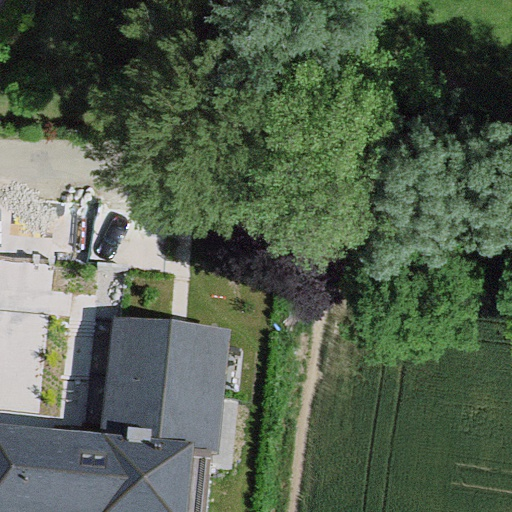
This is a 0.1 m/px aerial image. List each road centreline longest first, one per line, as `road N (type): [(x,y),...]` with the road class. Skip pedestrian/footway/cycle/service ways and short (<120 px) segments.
road 1 (track): [(511,211),(199,170)]
road 2 (residential): [(199,170),(0,158)]
